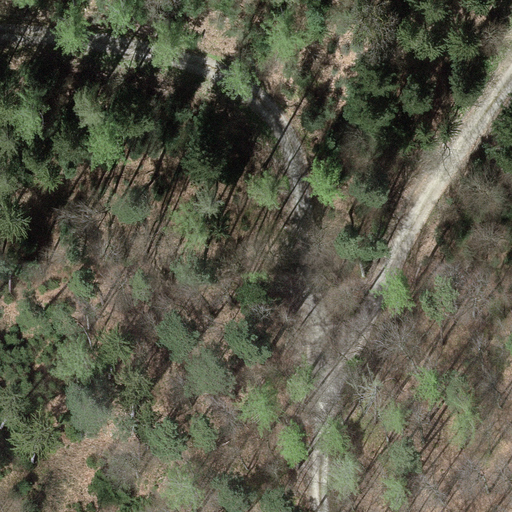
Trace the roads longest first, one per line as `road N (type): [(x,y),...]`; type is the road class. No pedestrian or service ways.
road 1 (track): [(0,33),(144,52),(243,92),(267,114),(297,179),(321,390)]
road 2 (track): [(319,409),(321,390),(419,201),(511,61)]
